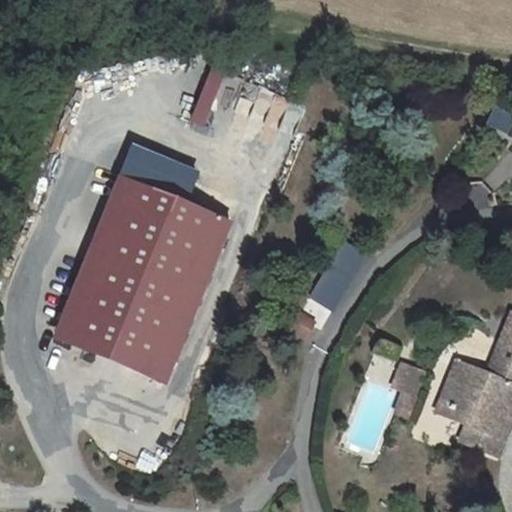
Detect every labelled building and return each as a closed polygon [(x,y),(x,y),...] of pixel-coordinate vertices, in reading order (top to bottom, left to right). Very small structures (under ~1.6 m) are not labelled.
[(209,70),(195,122),(209,126),(223,74),(209,70)] [(229,224),(120,180),(58,334),(168,379),(229,224)] [(511,315),(511,316),(500,343),(511,348),(511,315)] [(438,407),(468,421),(466,426),(459,441),(500,458),(511,428),(511,417),(507,415),(509,407),(511,408),(511,348),(500,343),(486,376),(456,364),(449,381),(438,407)] [(393,387),(404,391),(416,397),(424,375),(401,366),(393,387)] [(409,418),(416,397),(404,391),(395,413),(409,418)] [(466,426),(468,421),(438,407),(436,412),(466,426)]
